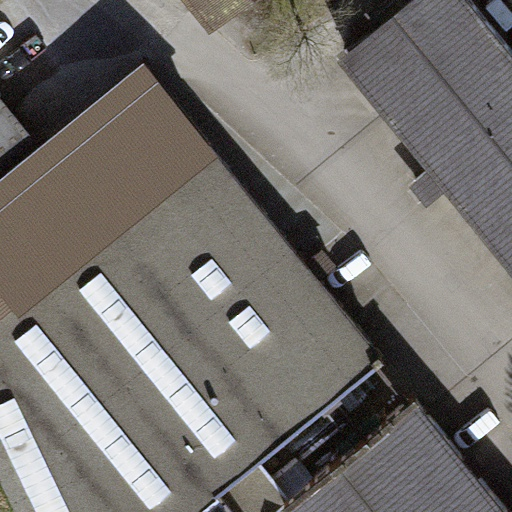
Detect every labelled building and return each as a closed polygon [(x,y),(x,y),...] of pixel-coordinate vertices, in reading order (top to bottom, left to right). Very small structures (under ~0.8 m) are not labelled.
[(208,0),(218,11),(231,0),(208,0)] [(441,166),(511,108),(511,27),(489,0),(394,0),(340,44),(441,166)] [(148,49),(39,137),(0,167),(0,471),(20,511),(195,511),(262,459),(259,454),(387,351),(218,141),(221,140),(148,49)] [(0,167),(39,137),(0,88),(0,167)] [(511,253),(511,108),(441,166),(511,253)] [(289,492),(305,511),(511,511),(511,497),(422,385),(289,492)] [(305,511),(289,492),(262,459),(195,511),(305,511)]
